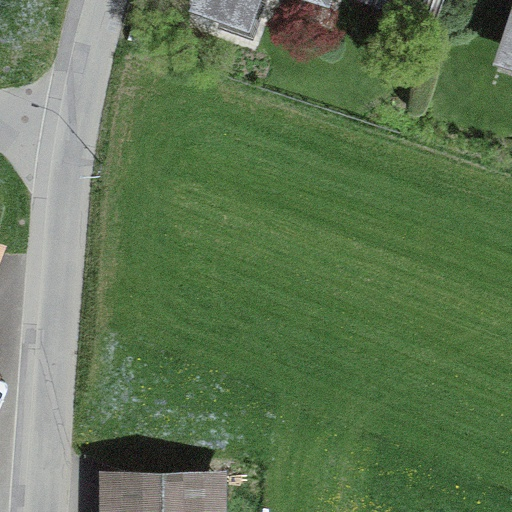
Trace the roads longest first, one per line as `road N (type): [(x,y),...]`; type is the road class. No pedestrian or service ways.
road 1 (residential): [(70,147),(38,511)]
road 2 (residential): [(101,0),(70,147)]
